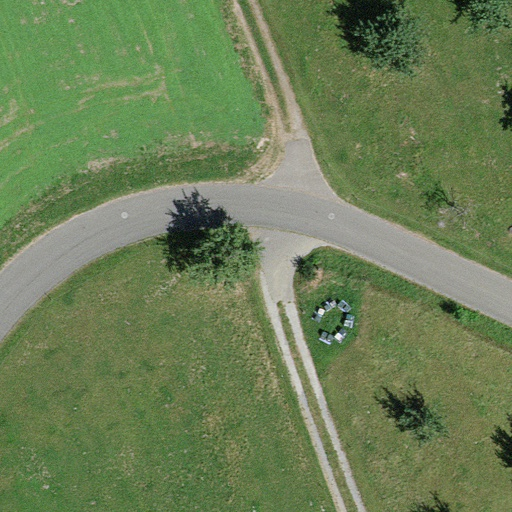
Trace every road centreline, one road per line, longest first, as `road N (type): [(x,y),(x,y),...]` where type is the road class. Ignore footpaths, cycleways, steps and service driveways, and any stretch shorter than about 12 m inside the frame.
road 1 (unclassified): [(0,312),(30,276),(97,233),(205,201),(294,196),(511,307)]
road 2 (track): [(294,196),(278,265),(364,511)]
road 3 (track): [(294,196),(311,111),(264,0)]
